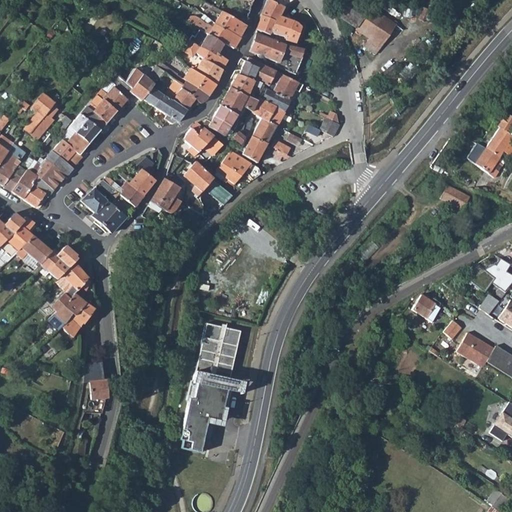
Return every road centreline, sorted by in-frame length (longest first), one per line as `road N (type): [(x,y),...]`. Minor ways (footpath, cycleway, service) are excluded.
road 1 (secondary): [(231,511),(292,310),(318,261),(375,194)]
road 2 (residential): [(266,511),(326,371),(358,322),(479,250)]
road 3 (residential): [(86,511),(114,387),(97,247),(55,217)]
road 4 (secondary): [(375,194),(511,31)]
road 5 (residential): [(375,194),(360,167),(335,38),(312,0)]
road 6 (residential): [(169,140),(203,111),(260,0)]
road 7 (residential): [(169,140),(124,115),(63,191)]
